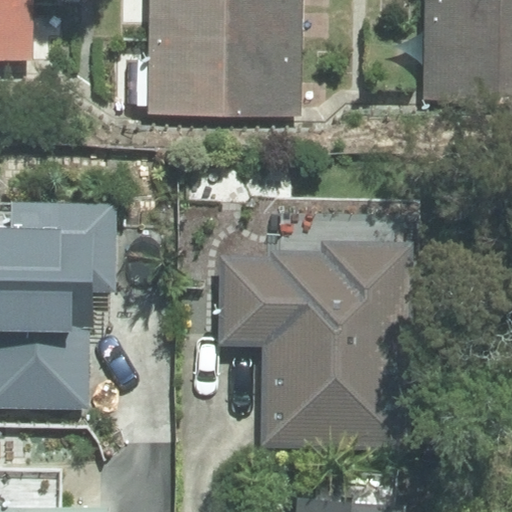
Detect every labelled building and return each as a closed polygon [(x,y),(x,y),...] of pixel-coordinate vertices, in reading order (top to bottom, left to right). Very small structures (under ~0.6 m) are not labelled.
[(0,0),(0,60),(33,62),(34,0),(0,0)] [(302,120),(303,0),(151,0),(150,65),(130,65),(129,106),(149,107),(149,118),(302,120)] [(511,126),(511,0),(428,0),(425,125),(511,126)] [(0,408),(89,410),(90,293),(116,294),(117,207),(13,206),(13,225),(0,225),(0,408)] [(262,348),(260,447),(412,450),(416,245),(323,243),(323,253),(273,252),(273,258),(223,257),(221,348),(262,348)] [(406,511),(301,503),(299,511),(406,511)]
